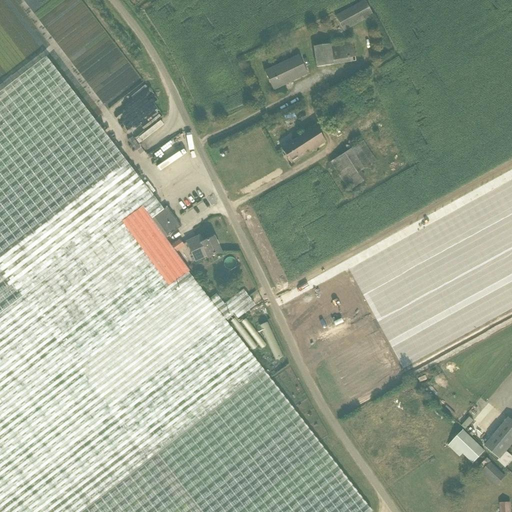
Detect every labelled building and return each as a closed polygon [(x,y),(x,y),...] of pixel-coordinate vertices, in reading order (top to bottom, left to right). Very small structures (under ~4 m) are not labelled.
[(139,85),(142,83),(81,0),(41,0),(38,2),(37,1),(31,5),(122,130),(159,103),(148,89),(144,92),(139,85)] [(341,31),(371,16),(363,0),(362,0),(333,15),(341,31)] [(355,61),(352,41),(313,47),(316,67),(355,61)] [(299,56),(264,72),(273,90),(307,74),(299,56)] [(155,216),(163,211),(45,57),(0,91),(0,313),(142,205),(165,239),(168,237),(162,229),(164,228),(155,216)] [(372,91),(366,82),(355,88),(361,97),(372,91)] [(315,127),(281,149),(291,164),(325,142),(315,127)] [(364,140),(329,159),(346,190),(364,180),(358,170),(375,161),(364,140)] [(371,511),(372,511),(225,320),(232,315),(224,304),(216,294),(209,300),(188,273),(189,271),(165,239),(142,205),(0,313),(0,511),(371,511)] [(162,229),(168,237),(181,227),(167,208),(163,211),(155,216),(164,228),(162,229)] [(186,242),(192,255),(204,250),(208,258),(220,252),(214,238),(201,243),(198,237),(186,242)] [(237,319),(255,305),(243,290),(224,304),(232,315),(233,314),(237,319)] [(266,321),(258,325),(274,360),(282,356),(266,321)] [(511,444),(511,420),(509,418),(485,447),(499,459),(511,444)] [(463,430),(452,443),(474,464),(486,451),(463,430)] [(497,485),(505,477),(490,463),(482,472),(497,485)] [(499,502),(499,511),(509,511),(509,502),(499,502)]
